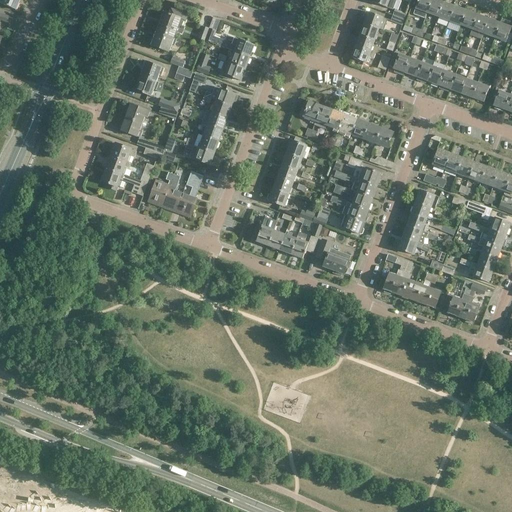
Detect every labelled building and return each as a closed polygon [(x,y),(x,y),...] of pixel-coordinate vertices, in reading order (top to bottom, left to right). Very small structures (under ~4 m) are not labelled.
[(1,0),(0,3),(15,10),(18,3),(16,2),(16,0),(1,0)] [(373,0),(373,2),(387,7),(392,9),(395,0),(373,0)] [(425,18),(427,13),(431,0),(418,0),(415,8),(413,14),(425,18)] [(431,0),(427,13),(438,17),(443,2),(438,0),(431,0)] [(455,6),(443,2),(438,17),(449,21),(455,6)] [(466,10),(455,6),(449,21),(461,25),(466,10)] [(161,19),(156,33),(173,39),(175,31),(181,33),(183,27),(180,26),(182,19),(186,21),(188,14),(171,8),(169,14),(164,12),(161,19)] [(406,14),(394,10),(392,16),(404,20),(406,14)] [(477,14),(466,10),(461,25),(472,29),(477,14)] [(367,17),(365,24),(379,29),(383,31),(387,19),(368,12),(367,17)] [(470,35),(481,39),(483,33),(488,19),(477,14),(472,29),(470,35)] [(390,22),(402,26),(404,20),(392,16),(390,22)] [(500,23),(488,19),(483,33),(494,37),(500,23)] [(363,28),(361,35),(375,40),(379,29),(365,24),(364,23),(363,28)] [(506,42),(511,27),(500,23),(494,37),(506,42)] [(198,38),(204,41),(209,28),(202,26),(198,38)] [(413,27),(411,33),(418,36),(420,30),(413,27)] [(210,29),(205,40),(212,42),(212,40),(214,36),(216,31),(210,29)] [(156,33),(152,45),(168,51),(171,44),(175,45),(176,40),(173,39),(156,33)] [(358,39),(359,40),(357,46),(370,51),(375,40),(361,35),(360,35),(358,39)] [(212,42),(211,43),(222,47),(234,52),(235,52),(250,57),(254,45),(234,38),(232,44),(231,44),(231,45),(224,42),(224,40),(214,36),(212,40),(212,42)] [(434,36),(432,41),(441,44),(443,38),(439,37),(434,36)] [(373,59),(375,53),(370,51),(357,46),(356,46),(354,50),(355,51),(352,58),(366,63),(368,57),(373,59)] [(465,46),(463,53),(475,57),(477,51),(465,46)] [(234,52),(230,63),(245,69),(250,57),(235,52),(234,52)] [(394,52),(391,62),(395,63),(393,69),(397,70),(396,73),(402,75),(403,72),(405,73),(410,58),(398,54),(394,52)] [(385,70),(390,59),(382,56),(378,67),(385,70)] [(173,57),(170,63),(179,66),(182,67),(185,61),(173,57)] [(410,58),(405,73),(416,77),(421,62),(410,58)] [(164,68),(146,61),(140,76),(156,82),(159,75),(161,76),(164,68)] [(224,61),(219,76),(231,80),(232,78),(241,81),(245,69),(230,63),(224,61)] [(433,66),(421,62),(416,77),(427,81),(433,66)] [(438,85),(444,70),(446,66),(434,62),(433,66),(427,81),(438,85)] [(196,72),(207,76),(210,69),(198,65),(196,72)] [(179,66),(176,73),(190,79),(193,71),(182,67),(179,66)] [(444,70),(438,85),(450,89),(455,74),(444,70)] [(196,74),(193,80),(205,84),(207,78),(196,74)] [(450,89),(461,94),(466,78),(455,74),(450,89)] [(151,96),(154,89),(160,92),(162,84),(156,82),(140,76),(135,90),(151,96)] [(461,94),(472,98),(478,82),(466,78),(461,94)] [(484,102),(489,87),(478,82),(472,98),(484,102)] [(206,91),(204,96),(211,99),(216,101),(232,106),(234,102),(236,101),(238,97),(237,95),(236,95),(236,94),(215,87),(212,94),(206,91)] [(504,109),(505,110),(510,95),(499,91),(493,105),(497,107),(497,109),(502,111),(504,109)] [(164,100),(161,107),(177,113),(180,106),(164,100)] [(303,117),(311,120),(310,123),(314,125),(315,121),(321,106),(314,103),(306,100),(303,108),(306,109),(303,117)] [(212,112),(228,118),(232,106),(216,101),(212,112)] [(142,123),(145,117),(148,118),(150,111),(130,104),(125,117),(142,123)] [(321,106),(315,121),(320,123),(319,126),(326,129),(327,126),(333,111),(321,106)] [(177,113),(161,107),(159,113),(175,119),(178,113),(177,113)] [(181,109),(179,114),(188,117),(190,112),(181,109)] [(206,110),(202,122),(208,124),(223,130),(228,118),(212,112),(206,110)] [(339,130),(345,115),(333,111),(327,126),(339,130)] [(338,134),(336,139),(341,140),(343,136),(344,132),(351,135),(357,119),(345,115),(339,130),(338,134)] [(125,117),(120,130),(140,138),(142,131),(140,130),(142,123),(125,117)] [(363,139),(369,124),(357,119),(351,135),(363,139)] [(219,142),(223,130),(208,124),(203,136),(219,142)] [(375,143),(381,128),(369,124),(363,139),(375,143)] [(388,148),(393,133),(381,128),(375,143),(388,148)] [(215,153),(219,142),(203,136),(199,148),(215,153)] [(137,145),(146,148),(163,154),(165,148),(148,142),(143,139),(142,141),(139,140),(137,145)] [(302,158),(306,146),(291,140),(286,153),(302,158)] [(127,162),(129,155),(135,157),(137,152),(131,150),(131,149),(116,144),(111,156),(127,162)] [(161,158),(163,154),(146,148),(144,154),(157,159),(157,156),(161,158)] [(195,160),(210,165),(215,153),(199,148),(195,160)] [(450,154),(438,149),(433,164),(445,169),(450,154)] [(162,158),(173,162),(176,156),(164,152),(162,158)] [(302,158),(286,153),(282,165),(297,170),(302,158)] [(457,173),(462,158),(450,154),(445,169),(457,173)] [(128,169),(130,163),(127,162),(111,156),(106,168),(122,174),(125,168),(128,169)] [(362,161),(350,157),(348,164),(359,168),(362,161)] [(384,167),(387,160),(377,157),(374,160),(370,159),(369,161),(384,167)] [(469,178),(474,163),(462,158),(457,173),(469,178)] [(486,167),(474,163),(469,178),(481,182),(486,167)] [(297,170),(282,165),(277,177),(293,182),(297,170)] [(366,168),(363,167),(358,179),(377,186),(382,174),(366,168)] [(498,171),(486,167),(481,182),(493,187),(498,171)] [(137,194),(142,182),(122,174),(106,168),(102,181),(109,184),(107,187),(116,191),(120,179),(134,185),(132,192),(137,194)] [(189,178),(201,183),(204,176),(191,171),(189,178)] [(510,176),(498,171),(493,187),(505,191),(510,176)] [(151,202),(162,207),(174,174),(168,172),(166,180),(169,181),(168,185),(156,180),(151,194),(153,195),(151,202)] [(174,174),(162,207),(171,210),(171,211),(173,211),(176,211),(182,194),(175,191),(178,184),(180,177),(174,174)] [(426,175),(424,181),(438,186),(441,178),(437,177),(436,179),(426,175)] [(349,176),(347,180),(355,183),(353,190),(357,192),(373,198),(377,186),(358,179),(349,176)] [(273,188),(289,194),(293,182),(277,177),(273,188)] [(190,218),(197,199),(195,198),(201,183),(189,178),(186,185),(192,187),(189,196),(182,194),(176,211),(180,213),(179,214),(190,218)] [(147,184),(142,182),(137,194),(143,196),(147,184)] [(289,194),(273,188),(271,194),(268,195),(267,199),(269,201),(290,209),(294,196),(289,194)] [(431,208),(434,209),(439,197),(420,190),(416,202),(431,208)] [(368,210),(373,198),(357,192),(353,204),(368,210)] [(452,202),(463,206),(466,200),(454,196),(452,202)] [(340,199),(338,204),(346,207),(344,214),(345,215),(364,222),(367,221),(368,217),(366,216),(368,210),(353,204),(340,199)] [(480,204),(479,205),(468,201),(466,207),(482,213),(481,218),(488,220),(492,208),(480,204)] [(416,202),(411,214),(426,219),(431,208),(416,202)] [(501,202),(499,209),(502,210),(511,213),(511,204),(511,206),(504,204),(501,202)] [(280,213),(268,209),(266,214),(278,219),(280,213)] [(313,222),(315,216),(315,215),(302,210),(299,218),(304,219),(313,222)] [(342,214),(340,220),(342,221),(340,227),(359,234),(362,234),(364,229),(362,227),(364,222),(345,215),(344,214),(342,214)] [(428,226),(440,230),(442,225),(426,219),(411,214),(407,225),(426,232),(428,226)] [(313,222),(316,224),(322,226),(325,227),(328,221),(315,216),(313,222)] [(506,235),(510,223),(495,218),(491,230),(506,235)] [(504,240),(506,235),(491,230),(471,222),(469,228),(483,232),(480,239),(501,247),(502,246),(504,247),(506,241),(504,240)] [(318,237),(322,226),(316,224),(312,235),(318,237)] [(262,225),(256,242),(268,246),(274,230),(262,225)] [(403,237),(418,243),(422,244),(423,245),(424,237),(426,237),(436,241),(437,237),(426,232),(407,225),(403,237)] [(322,227),(319,235),(323,237),(326,235),(328,229),(322,227)] [(268,246),(279,250),(285,234),(274,230),(268,246)] [(285,234),(279,250),(291,255),(297,238),(291,236),(292,234),(288,232),(287,235),(285,234)] [(297,238),(291,255),(303,259),(306,250),(313,253),(317,243),(309,240),(309,243),(305,241),(307,235),(299,232),(297,238)] [(479,245),(484,247),(482,253),(497,259),(501,247),(480,239),(470,235),(468,240),(479,244),(479,245)] [(403,237),(398,249),(413,255),(418,243),(403,237)] [(330,248),(331,246),(332,243),(322,239),(316,257),(325,261),(323,267),(336,271),(335,274),(341,276),(342,274),(344,274),(351,256),(330,248)] [(478,265),(493,270),(497,259),(482,253),(478,265)] [(402,265),(400,271),(404,273),(408,262),(397,258),(396,263),(402,265)] [(476,271),(473,277),(488,282),(493,270),(478,265),(462,259),(460,264),(470,268),(470,269),(476,271)] [(444,265),(432,260),(429,267),(441,271),(444,265)] [(409,274),(413,264),(408,262),(404,273),(402,278),(397,294),(409,298),(415,283),(409,281),(411,275),(409,274)] [(441,271),(453,276),(455,269),(444,265),(441,271)] [(389,273),(384,289),(397,294),(402,278),(404,273),(400,271),(398,270),(396,276),(389,273)] [(454,297),(448,312),(461,317),(473,284),(473,283),(465,281),(463,287),(466,288),(462,300),(454,297)] [(415,283),(409,298),(422,303),(428,288),(415,283)] [(484,294),(486,288),(473,284),(461,317),(466,319),(465,322),(472,325),(473,322),(474,322),(480,307),(471,303),(475,291),(484,294)] [(435,308),(441,292),(428,288),(422,303),(435,308)]
